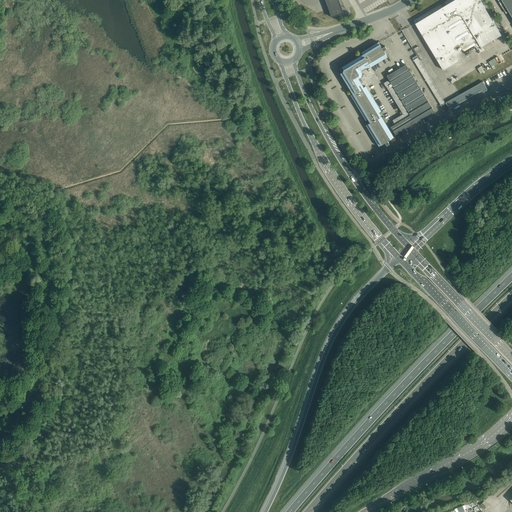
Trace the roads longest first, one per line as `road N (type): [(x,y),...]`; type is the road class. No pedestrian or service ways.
road 1 (motorway): [(511,277),(291,511)]
road 2 (motorway): [(309,511),(511,298)]
road 3 (motorway): [(396,259),(329,343),(264,511)]
road 4 (tertiary): [(281,61),(322,159),(396,259)]
road 5 (tertiary): [(410,249),(323,129),(293,59)]
road 6 (motorway): [(363,511),(511,420)]
road 7 (secondary): [(396,259),(511,376)]
road 8 (unknown): [(401,5),(442,74),(502,44)]
road 9 (unknown): [(339,77),(368,141),(353,135),(334,99),(336,79)]
road 10 (secondary): [(511,355),(410,249)]
road 11 (motorway): [(511,162),(410,249)]
